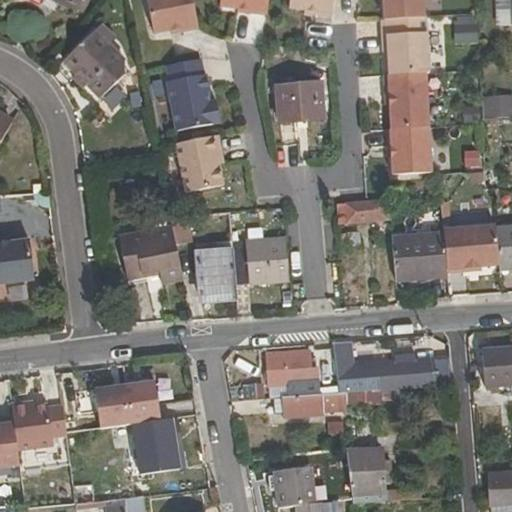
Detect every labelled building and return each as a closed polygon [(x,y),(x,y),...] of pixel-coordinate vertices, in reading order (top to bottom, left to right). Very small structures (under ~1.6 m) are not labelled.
[(48,0),(65,9),(67,3),(62,0),(48,0)] [(62,0),(67,3),(65,9),(75,14),(83,0),(62,0)] [(182,35),(199,32),(192,0),(146,0),(154,37),(182,32),(182,35)] [(250,16),(267,18),(269,0),(221,0),(220,11),(250,13),(250,16)] [(315,18),(332,20),(333,0),(290,0),(289,12),(315,15),(315,18)] [(381,0),(383,24),(423,22),(421,0),(381,0)] [(455,44),(477,43),(477,18),(454,19),(455,44)] [(428,75),(424,21),(423,22),(383,24),(380,24),(381,39),(385,40),(388,78),(424,76),(428,75)] [(124,64),(94,34),(63,64),(99,101),(125,76),(124,64)] [(201,62),(167,68),(170,85),(167,85),(176,134),(220,126),(216,104),(209,105),(208,96),(210,95),(207,78),(204,77),(201,62)] [(427,130),(424,76),(388,78),(383,78),(384,96),(388,96),(390,132),(427,130)] [(320,83),(276,87),(280,125),(323,120),(320,83)] [(484,117),(511,117),(511,94),(484,95),(484,117)] [(0,139),(10,121),(0,115),(0,139)] [(430,175),(427,130),(390,132),(385,132),(387,149),(390,148),(392,177),(430,175)] [(218,138),(176,146),(186,195),(224,188),(220,167),(217,154),(222,154),(218,138)] [(364,202),(335,205),(337,226),(389,221),(387,200),(364,202)] [(162,287),(182,283),(172,227),(118,238),(127,280),(159,273),(162,287)] [(511,229),(497,231),(500,267),(500,271),(511,269),(511,229)] [(497,230),(443,235),(447,275),(464,274),(464,271),(481,269),(500,267),(497,231),(497,230)] [(391,239),(395,283),(447,279),(447,275),(443,235),(391,239)] [(236,286),(288,282),(284,239),(232,244),(232,250),(236,286)] [(28,240),(0,243),(0,284),(33,280),(28,240)] [(199,304),(237,301),(236,286),(232,250),(196,254),(199,304)] [(351,344),(332,346),(336,378),(338,395),(392,390),(433,387),(431,360),(412,362),(411,357),(396,358),(397,363),(377,365),(378,382),(353,383),(351,344)] [(511,349),(482,351),(485,388),(511,386),(511,349)] [(288,388),(289,399),(298,398),(317,397),(315,371),(310,372),(308,351),(294,353),(265,356),(269,389),(288,388)] [(157,382),(128,386),(132,426),(134,425),(162,421),(157,382)] [(243,399),(265,398),(264,383),(242,384),(243,399)] [(98,389),(102,430),(132,426),(128,386),(98,389)] [(392,402),(392,390),(338,395),(326,396),(317,397),(298,398),(299,414),(329,411),(329,407),(392,402)] [(29,404),(11,406),(13,419),(17,452),(53,447),(52,438),(67,437),(66,435),(65,422),(63,408),(49,410),(49,407),(30,409),(29,404)] [(17,452),(13,419),(0,419),(0,468),(19,467),(17,452)] [(173,420),(162,421),(134,425),(141,475),(180,470),(188,465),(186,454),(178,452),(173,420)] [(378,450),(345,454),(351,505),(422,499),(420,489),(382,493),(378,450)] [(315,503),(311,466),(274,470),(278,507),(297,505),(297,511),(321,511),(320,503),(315,503)] [(490,511),(506,511),(507,508),(511,507),(511,472),(488,474),(490,511)] [(74,488),(76,506),(94,504),(92,486),(74,488)] [(107,511),(126,511),(125,500),(107,502),(107,511)]
